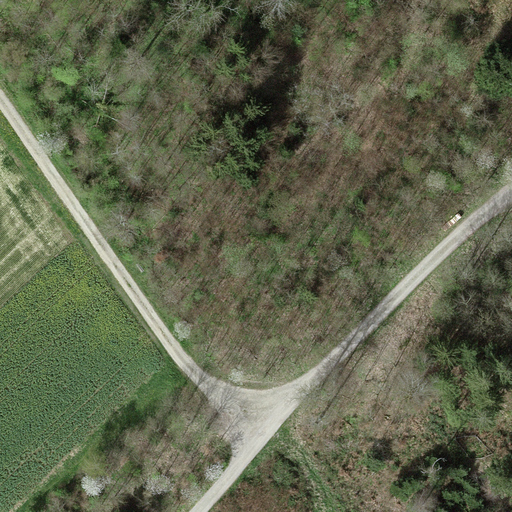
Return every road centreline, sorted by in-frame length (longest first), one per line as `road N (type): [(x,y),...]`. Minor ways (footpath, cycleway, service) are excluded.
road 1 (track): [(185,511),(511,181)]
road 2 (track): [(252,442),(164,344),(0,98)]
